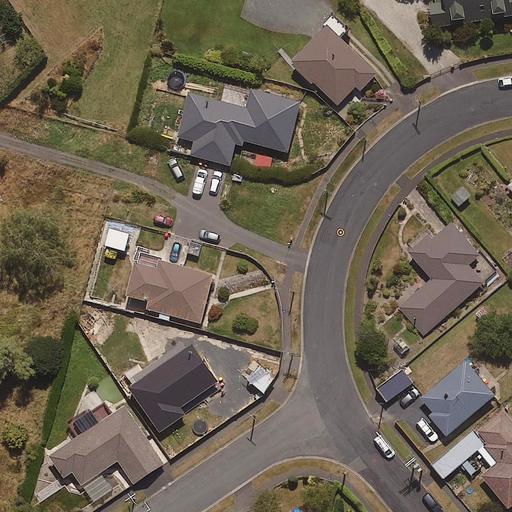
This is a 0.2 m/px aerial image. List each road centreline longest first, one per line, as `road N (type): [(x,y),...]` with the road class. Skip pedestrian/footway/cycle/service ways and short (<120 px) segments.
road 1 (residential): [(331,399),(322,296),(336,230),(357,194),(414,136),(447,115),(511,95)]
road 2 (residential): [(166,511),(331,399)]
road 3 (residential): [(419,511),(331,399)]
